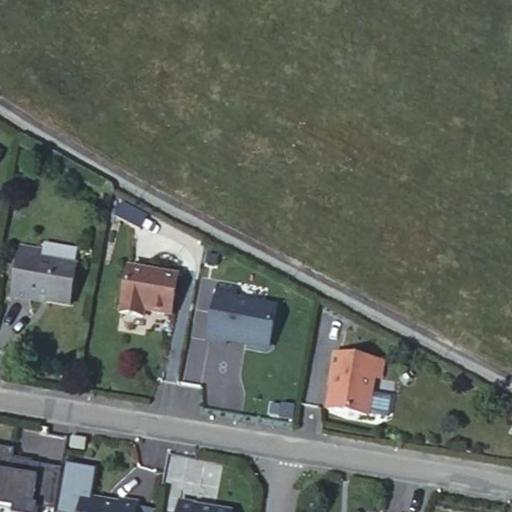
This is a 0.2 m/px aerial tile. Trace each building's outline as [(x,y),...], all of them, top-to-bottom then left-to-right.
[(32,252),(14,250),(6,297),(62,307),(69,268),(31,261),(32,252)] [(182,280),(123,269),(114,314),(137,318),(138,311),(174,319),(182,280)] [(234,280),(216,277),(206,331),(225,335),(226,329),(243,332),(245,336),(264,339),(268,336),(274,298),(233,291),(234,280)] [(364,367),(371,367),(374,352),(328,344),(319,399),(358,406),(358,403),(378,407),(381,387),(362,384),(364,367)] [(94,440),(79,438),(78,446),(92,448),(94,440)] [(14,449),(0,447),(0,506),(15,509),(14,511),(37,511),(38,506),(56,509),(62,467),(13,460),(14,449)] [(69,456),(61,506),(81,509),(80,511),(136,511),(139,493),(123,491),(123,495),(92,490),(97,461),(69,456)] [(156,511),(159,496),(139,493),(136,511),(156,511)] [(204,511),(204,508),(195,506),(196,503),(178,500),(176,511),(225,511),(211,509),(209,511),(204,511)]
